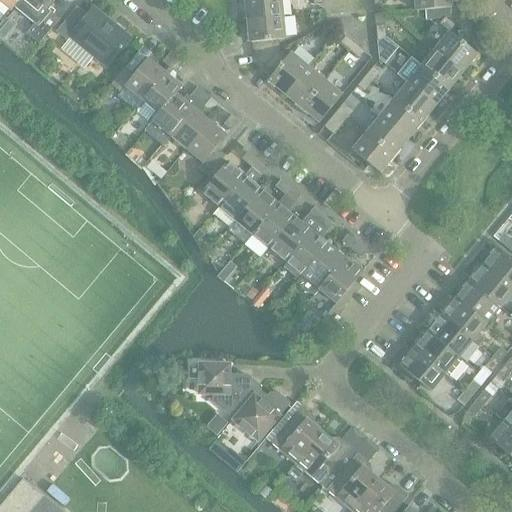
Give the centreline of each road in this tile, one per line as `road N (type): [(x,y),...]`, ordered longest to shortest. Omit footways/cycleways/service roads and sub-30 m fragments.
road 1 (residential): [(471,511),(318,375),(426,245),(383,206)]
road 2 (residential): [(383,206),(215,75),(190,37),(146,0)]
road 3 (residential): [(383,206),(511,53)]
